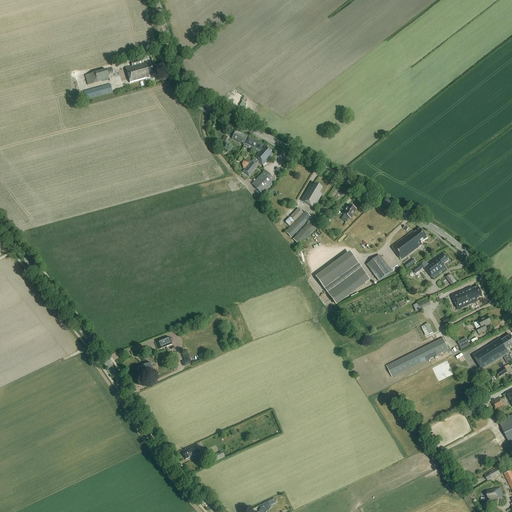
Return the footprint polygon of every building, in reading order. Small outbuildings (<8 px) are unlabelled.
[(131,63),(132,67),(126,69),(130,83),(150,78),(149,76),(156,74),(152,63),(148,64),(147,62),(143,63),(143,60),(131,63)] [(85,75),(88,85),(109,79),(107,70),(85,75)] [(86,101),(112,94),(112,92),(110,84),(85,91),(83,92),(86,101)] [(247,137),(236,132),(232,139),(244,145),(247,137)] [(224,136),(221,144),(226,146),(229,138),(224,136)] [(260,152),(264,145),(249,138),(244,147),(250,149),(251,148),(260,152)] [(265,146),(260,152),(252,162),(243,172),(249,177),(257,167),(256,166),(259,162),(263,166),(273,155),(271,153),(272,152),(265,146)] [(265,171),(251,185),(261,194),(275,181),(265,171)] [(310,185),(301,201),(314,209),(322,195),(320,193),(322,189),(314,184),(313,186),(310,185)] [(350,219),(356,210),(357,209),(348,204),(342,214),(343,214),(344,215),(341,220),(346,223),(349,218),(350,219)] [(296,222),(285,232),(291,238),(311,218),(306,212),(304,214),(298,208),(290,216),(296,222)] [(315,217),(293,239),(300,246),(322,224),(315,217)] [(413,232),(391,248),(401,261),(419,248),(423,245),(421,243),(428,239),(421,229),(415,234),(413,232)] [(316,277),(336,305),(370,280),(350,252),(316,277)] [(446,269),(443,265),(449,261),(443,253),(435,260),(434,259),(424,268),(432,279),(446,269)] [(380,256),(367,265),(379,281),(392,272),(380,256)] [(421,265),(421,264),(413,270),(416,274),(424,268),(421,265)] [(446,278),(452,286),(456,283),(451,275),(446,278)] [(481,286),(473,289),(472,287),(466,290),(472,304),(478,301),(477,300),(485,297),(481,286)] [(452,295),(458,310),(472,304),(466,290),(452,295)] [(420,312),(426,309),(425,307),(431,305),(429,300),(420,303),(417,304),(420,310),(420,312)] [(478,321),(479,322),(474,324),(477,329),(476,330),(479,335),(487,331),(485,327),(491,324),(488,316),(478,321)] [(511,348),(511,338),(511,336),(501,341),(500,339),(472,356),(482,371),(511,353),(509,351),(511,348)] [(169,337),(156,342),(160,350),(172,345),(169,337)] [(443,338),(387,366),(393,378),(448,350),(443,338)] [(458,343),(461,350),(469,346),(466,339),(458,343)] [(182,356),(184,362),(182,362),(184,367),(192,364),(188,354),(182,356)] [(141,367),(137,369),(139,373),(140,373),(142,377),(154,372),(150,363),(147,364),(146,363),(141,365),(141,367)] [(505,369),(497,374),(499,378),(507,372),(505,369)] [(503,404),(500,398),(492,402),(495,409),(503,404)] [(511,446),(511,445),(511,416),(499,423),(511,446)] [(183,453),(182,454),(183,456),(184,456),(186,460),(201,453),(197,445),(186,450),(187,451),(183,453)] [(222,452),(216,455),(219,461),(225,458),(222,452)] [(497,469),(485,476),(488,481),(500,474),(497,469)] [(500,489),(487,492),(489,500),(502,497),(500,489)] [(269,502),(262,505),(263,506),(261,507),(262,509),(259,511),(260,511),(259,511),(266,511),(267,511),(264,509),(269,506),(271,505),(269,502)]
